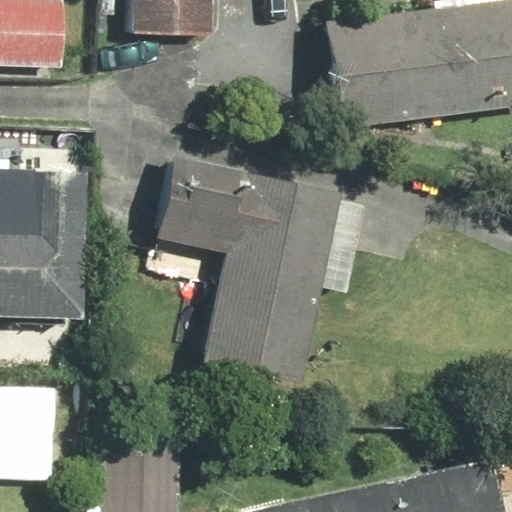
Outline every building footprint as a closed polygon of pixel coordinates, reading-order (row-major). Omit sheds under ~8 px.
[(61,0),(0,0),(0,66),(59,68),(61,0)] [(123,0),(123,32),(208,33),(208,0),(123,0)] [(511,0),(425,0),(317,14),(332,130),(511,106),(511,0)] [(144,242),(215,255),(196,365),(296,383),(330,190),(230,172),(159,159),(144,242)] [(0,319),(89,322),(92,173),(0,171),(0,319)] [(0,385),(0,478),(47,480),(50,387),(0,385)] [(100,439),(97,511),(168,511),(172,442),(100,439)] [(236,511),(490,511),(480,461),(236,511)]
